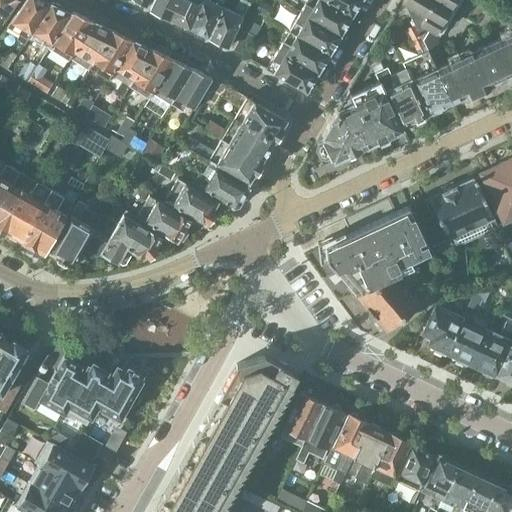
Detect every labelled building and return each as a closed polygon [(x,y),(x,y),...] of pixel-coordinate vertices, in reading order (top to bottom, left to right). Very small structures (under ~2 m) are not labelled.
[(24,45),(28,39),(51,4),(44,1),(43,0),(26,0),(7,28),(23,37),(20,43),(24,45)] [(153,0),(149,10),(169,19),(177,0),(153,0)] [(177,0),(169,19),(188,28),(201,0),(177,0)] [(201,0),(188,28),(208,38),(222,7),(226,0),(216,0),(215,3),(207,0),(201,0)] [(340,36),(351,17),(323,0),(307,0),(300,12),(340,36)] [(323,0),(351,17),(361,0),(323,0)] [(436,34),(455,0),(403,0),(402,2),(415,25),(426,46),(428,51),(439,46),(437,41),(440,36),(436,34)] [(38,65),(48,50),(71,14),(64,10),(62,7),(55,3),(51,4),(28,39),(45,47),(42,52),(39,51),(32,61),(38,65)] [(259,3),(255,12),(265,17),(270,9),(259,3)] [(222,7),(208,38),(228,47),(243,17),(222,7)] [(67,61),(69,58),(93,21),(72,12),(71,14),(48,50),(67,61)] [(329,55),(340,36),(300,12),(289,31),(329,55)] [(88,70),(89,67),(113,31),(93,21),(69,58),(88,70)] [(426,46),(415,25),(407,29),(417,50),(426,46)] [(511,32),(486,45),(502,79),(511,74),(511,30),(511,29),(511,30),(511,32)] [(113,31),(89,67),(108,79),(111,75),(133,41),(113,31)] [(289,31),(278,50),(317,73),(329,55),(289,31)] [(129,87),(152,50),(133,41),(111,75),(122,82),(116,93),(123,97),(129,87)] [(486,45),(460,57),(477,94),(490,88),(491,85),(502,79),(486,45)] [(448,63),(439,46),(428,51),(453,103),(461,98),(465,100),(477,94),(460,57),(448,63)] [(148,99),(152,93),(173,60),(152,50),(129,87),(148,99)] [(278,50),(267,69),(306,92),(317,73),(278,50)] [(403,62),(406,67),(427,114),(429,113),(433,114),(441,111),(443,107),(452,103),(428,51),(403,62)] [(0,55),(0,67),(6,71),(13,61),(5,57),(4,58),(0,55)] [(159,123),(170,105),(175,97),(192,69),(173,60),(152,93),(163,101),(154,115),(156,116),(154,119),(159,123)] [(379,80),(379,81),(401,126),(411,121),(416,123),(423,119),(425,115),(427,114),(406,67),(379,80)] [(175,97),(170,105),(182,112),(186,104),(194,108),(212,78),(192,69),(175,97)] [(17,86),(1,76),(0,77),(0,85),(13,93),(17,86)] [(51,86),(41,79),(36,88),(46,94),(51,86)] [(241,107),(234,119),(273,142),(277,140),(282,133),(281,129),(286,120),(216,80),(204,101),(215,108),(222,96),(241,107)] [(379,81),(351,94),(373,143),(402,129),(401,126),(379,81)] [(56,87),(51,96),(65,104),(71,96),(56,87)] [(373,143),(351,94),(349,90),(322,136),(324,141),(318,144),(317,149),(320,158),(325,159),(331,156),(333,161),(343,157),(345,162),(360,154),(358,150),(373,143)] [(94,103),(74,91),(71,96),(65,104),(85,116),(94,103)] [(42,99),(37,107),(59,121),(64,113),(42,99)] [(92,106),(86,116),(104,127),(110,117),(92,106)] [(211,125),(207,131),(222,139),(261,162),(273,142),(234,119),(226,133),(221,130),(211,125)] [(126,133),(119,129),(116,133),(124,137),(126,133)] [(138,135),(128,129),(126,133),(124,137),(124,138),(137,144),(136,145),(142,150),(145,143),(137,138),(138,135)] [(109,140),(97,134),(89,149),(100,155),(109,140)] [(261,162),(222,139),(215,151),(198,142),(193,150),(212,162),(248,183),(253,175),(257,174),(262,167),(261,162)] [(148,143),(142,152),(155,160),(161,151),(148,143)] [(198,186),(233,207),(238,205),(249,187),(211,165),(212,162),(193,150),(186,162),(206,173),(198,186)] [(511,217),(511,157),(481,172),(504,221),(511,217)] [(0,174),(0,224),(28,176),(6,164),(0,174)] [(214,213),(213,209),(218,201),(178,178),(180,175),(162,165),(157,173),(175,183),(165,201),(205,223),(206,222),(210,220),(214,213)] [(0,224),(0,227),(21,239),(50,189),(28,176),(0,224)] [(431,215),(416,222),(428,248),(493,218),(475,177),(474,178),(473,176),(428,197),(429,198),(424,200),(431,215)] [(50,189),(21,239),(45,253),(73,202),(50,189)] [(137,217),(178,242),(179,240),(184,239),(188,232),(186,227),(189,223),(188,222),(190,219),(150,195),(137,217)] [(82,248),(100,217),(85,208),(87,205),(78,200),(48,252),(56,257),(58,262),(65,266),(70,264),(72,266),(82,248)] [(82,248),(97,257),(100,256),(102,253),(122,264),(126,263),(133,251),(145,258),(147,256),(152,257),(158,251),(157,247),(157,244),(161,236),(124,214),(126,210),(120,207),(119,208),(108,202),(100,217),(82,248)] [(326,258),(355,292),(407,268),(413,265),(409,258),(429,249),(428,248),(416,222),(409,206),(325,245),(326,258)] [(511,236),(505,221),(497,224),(511,257),(511,236)] [(407,268),(355,292),(387,330),(418,304),(425,312),(441,297),(423,276),(414,284),(407,268)] [(476,289),(469,293),(472,299),(467,309),(475,312),(481,300),(476,289)] [(429,343),(447,352),(464,316),(437,304),(424,332),(433,337),(429,343)] [(447,352),(470,362),(486,327),(472,320),(475,312),(467,309),(464,316),(447,352)] [(470,362),(496,375),(511,340),(511,339),(499,333),(506,318),(497,314),(490,329),(486,327),(470,362)] [(12,339),(4,335),(0,341),(0,388),(2,390),(0,393),(0,404),(6,408),(21,383),(10,377),(27,348),(25,347),(27,343),(14,335),(12,339)] [(511,340),(496,375),(506,379),(507,383),(511,385),(511,340)] [(264,356),(236,364),(153,511),(221,511),(297,374),(291,371),(292,370),(265,355),(264,356)] [(86,370),(80,366),(81,366),(64,356),(56,370),(55,369),(47,384),(39,379),(39,378),(38,378),(23,403),(34,409),(40,399),(62,412),(86,370)] [(113,375),(112,375),(107,371),(93,363),(90,367),(88,366),(86,370),(62,412),(86,425),(95,410),(93,409),(113,375)] [(93,409),(95,410),(117,422),(126,408),(127,408),(134,394),(141,380),(139,379),(142,375),(128,367),(126,371),(117,366),(112,375),(113,375),(93,409)] [(283,428),(305,439),(322,402),(300,391),(283,428)] [(322,402),(305,439),(327,449),(344,412),(322,402)] [(331,447),(352,457),(369,423),(359,419),(358,415),(354,413),(350,415),(347,413),(331,447)] [(369,423),(352,457),(372,466),(389,433),(380,429),(378,425),(374,423),(370,424),(369,423)] [(9,435),(0,430),(0,431),(0,441),(4,444),(9,435)] [(75,442),(96,454),(102,444),(81,432),(75,442)] [(389,433),(372,466),(394,476),(410,443),(400,438),(398,434),(395,433),(391,434),(389,433)] [(39,463),(79,486),(83,479),(86,481),(93,468),(90,467),(91,465),(90,465),(69,453),(46,440),(34,462),(38,464),(39,463)] [(90,465),(96,454),(75,442),(69,453),(90,465)] [(412,503),(435,455),(428,452),(426,448),(420,445),(416,446),(412,445),(396,478),(410,484),(410,485),(412,489),(407,490),(404,498),(412,503)] [(443,498),(458,465),(450,461),(449,458),(443,455),(440,456),(438,456),(421,492),(433,498),(435,495),(443,498)] [(0,456),(0,457),(0,467),(4,470),(9,461),(0,456)] [(75,493),(79,486),(39,463),(38,464),(27,483),(71,508),(71,507),(77,495),(75,493)] [(462,507),(478,474),(470,471),(469,467),(462,464),(459,466),(458,465),(443,498),(439,507),(449,511),(450,511),(455,504),(462,507)] [(483,511),(497,484),(496,483),(495,480),(489,477),(486,478),(478,474),(462,507),(469,511),(468,511),(483,511)] [(23,507),(32,511),(68,511),(71,508),(27,483),(15,504),(23,508),(23,507)] [(508,511),(511,504),(511,487),(509,486),(506,487),(497,484),(483,511),(508,511)] [(244,489),(240,498),(268,511),(276,511),(280,507),(244,489)]
